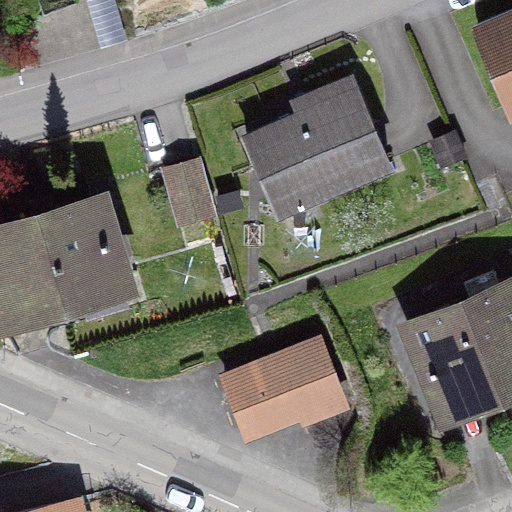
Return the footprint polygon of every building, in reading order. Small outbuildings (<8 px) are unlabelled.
[(511,8),(477,23),(511,102),(511,101),(511,8)] [(352,76),(307,96),(312,107),(247,135),(261,167),(277,160),(294,200),(388,160),(352,76)] [(165,166),(180,219),(212,210),(197,157),(165,166)] [(0,224),(0,305),(3,317),(125,281),(99,195),(0,224)] [(444,411),(511,382),(511,279),(407,322),(444,411)] [(225,373),(245,425),(298,404),(303,417),(343,401),(318,337),(225,373)] [(76,511),(74,499),(17,511),(76,511)]
